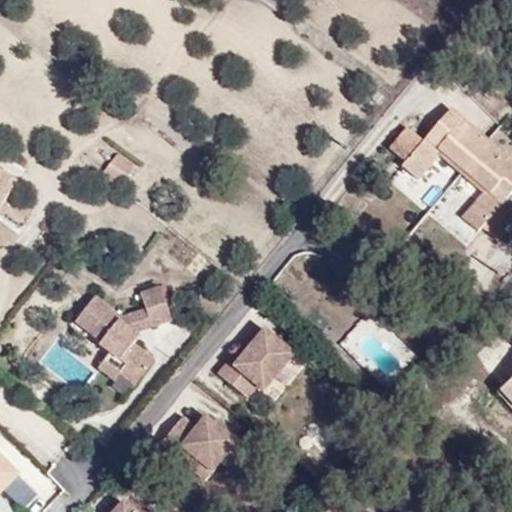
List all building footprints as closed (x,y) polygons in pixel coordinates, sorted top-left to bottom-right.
[(462,174),(490,140),(450,107),(423,140),(408,128),(390,149),(405,161),(401,167),(420,182),(441,157),(462,174)] [(479,230),(511,191),(511,158),(490,140),(462,174),(479,188),(458,213),(479,230)] [(112,156),(103,184),(127,191),(136,163),(112,156)] [(0,202),(14,181),(0,172),(0,202)] [(511,255),(483,239),(474,255),(504,272),(511,258),(511,255)] [(139,337),(136,331),(134,323),(149,318),(152,326),(172,319),(160,286),(140,293),(145,309),(121,317),(94,296),(76,321),(101,341),(99,344),(109,352),(125,365),(119,372),(135,385),(154,361),(134,344),(139,337)] [(152,326),(149,318),(134,323),(136,331),(152,326)] [(246,389),(277,351),(247,326),(216,364),(239,383),(246,389)] [(320,344),(309,355),(321,367),(331,356),(320,344)] [(119,372),(125,365),(109,352),(97,366),(113,379),(119,372)] [(239,383),(216,364),(217,363),(211,358),(201,370),(230,394),(239,383)] [(511,381),(502,391),(511,401),(511,381)] [(231,447),(189,413),(179,425),(164,413),(142,442),(188,479),(204,460),(214,468),(231,447)] [(224,476),(241,455),(231,447),(214,468),(224,476)] [(135,511),(124,501),(113,511),(135,511)]
